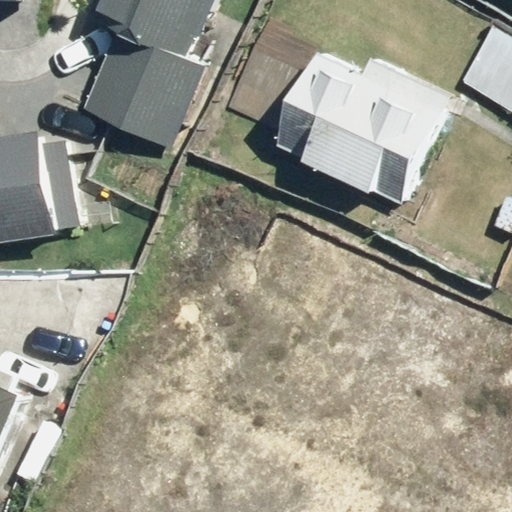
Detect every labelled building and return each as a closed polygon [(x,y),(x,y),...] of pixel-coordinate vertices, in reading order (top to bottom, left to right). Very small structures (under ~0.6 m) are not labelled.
[(205,49),(225,0),(108,0),(102,14),(120,22),(84,109),(179,149),(218,55),(205,49)] [(511,26),(505,22),(468,80),(511,109),(511,26)] [(358,72),(317,51),(271,144),(400,208),(454,100),(367,56),(358,72)] [(0,235),(81,225),(67,123),(6,131),(3,114),(0,114),(0,235)] [(511,333),(451,459),(511,488),(511,333)] [(0,439),(19,395),(0,386),(0,439)] [(229,413),(213,447),(257,468),(273,433),(229,413)]
